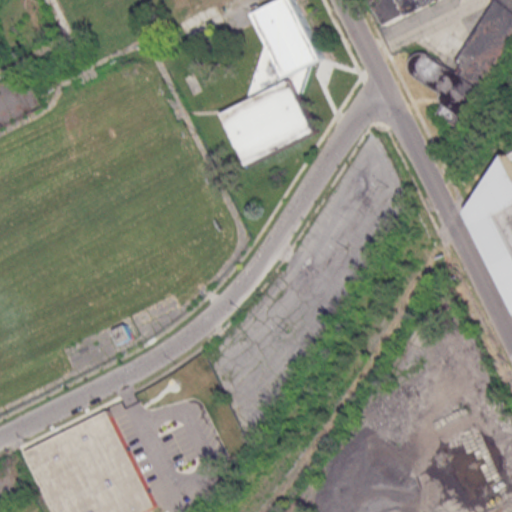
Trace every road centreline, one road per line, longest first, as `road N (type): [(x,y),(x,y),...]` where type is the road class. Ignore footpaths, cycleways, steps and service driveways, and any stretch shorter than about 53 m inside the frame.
road 1 (residential): [(385,83),(254,268),(194,330),(121,378),(0,438)]
road 2 (residential): [(511,336),(345,0)]
